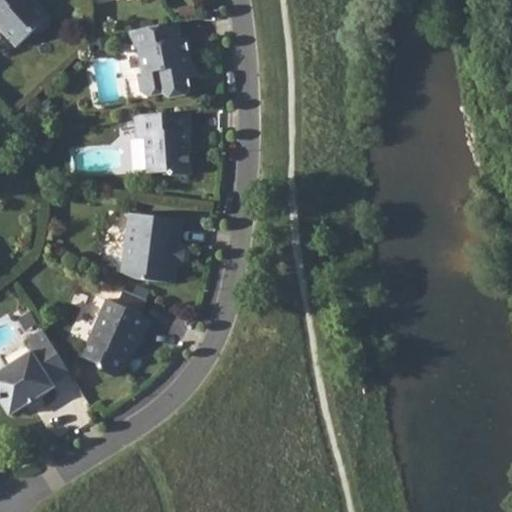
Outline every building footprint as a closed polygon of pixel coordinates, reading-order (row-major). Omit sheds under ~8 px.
[(0,0),(0,25),(14,42),(30,28),(38,28),(46,21),(47,12),(35,0),(32,0),(31,1),(30,0),(0,0)] [(179,20),(130,29),(133,44),(138,44),(143,71),(138,72),(141,88),(148,94),(165,91),(171,96),(185,94),(190,86),(189,76),(193,76),(197,71),(195,61),(192,62),(188,35),(182,36),(179,20)] [(189,108),(134,112),(135,134),(145,135),(147,170),(166,169),(171,172),(191,171),(189,141),(185,141),(184,127),(190,127),(189,108)] [(173,281),(175,263),(178,244),(181,218),(126,210),(118,269),(132,275),(173,281)] [(140,312),(117,302),(107,298),(81,355),(100,363),(101,369),(115,375),(121,372),(133,346),(138,348),(151,317),(140,312)] [(47,335),(28,345),(31,350),(0,368),(0,397),(11,415),(56,387),(54,383),(71,373),(47,335)]
